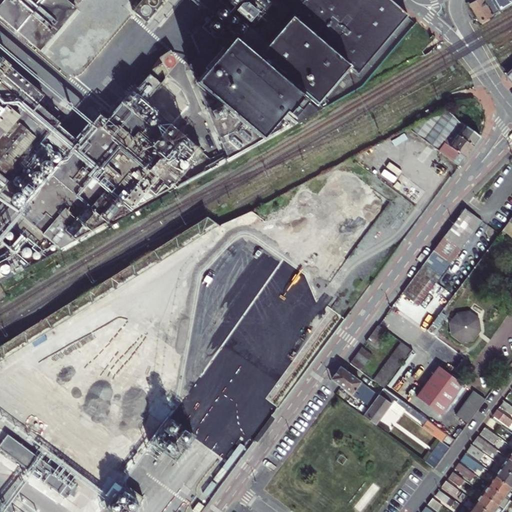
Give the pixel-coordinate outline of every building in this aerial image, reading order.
[(0,0),(0,19),(38,53),(84,0),(0,0)] [(245,149),(246,151),(315,113),(324,108),(319,104),(352,65),(361,74),(410,16),(390,0),(224,0),(210,18),(206,15),(197,26),(201,29),(194,37),(202,55),(192,67),(231,156),(245,149)] [(491,0),(483,0),(472,6),(482,23),(499,13),(491,0)] [(494,0),(501,11),(511,4),(511,1),(511,0),(494,0)] [(0,191),(59,124),(36,105),(42,97),(10,69),(11,67),(0,58),(0,191)] [(15,214),(56,249),(129,211),(134,206),(136,206),(168,191),(170,192),(203,155),(158,115),(169,104),(157,94),(147,105),(133,93),(106,124),(99,118),(15,214)] [(463,123),(455,133),(458,135),(465,125),(463,123)] [(465,125),(458,135),(473,146),(480,137),(474,132),(465,125)] [(444,151),(444,155),(459,165),(465,157),(450,146),(458,135),(455,133),(447,144),(445,148),(444,151)] [(465,157),(473,146),(458,135),(450,146),(465,157)] [(298,206),(283,226),(295,234),(310,214),(298,206)] [(464,207),(443,236),(460,249),(481,220),(464,207)] [(233,238),(276,268),(295,285),(309,266),(318,254),(256,209),(254,208),(219,226),(235,237),(233,238)] [(0,463),(70,511),(95,511),(149,440),(242,318),(252,326),(257,330),(260,332),(295,285),(276,268),(233,238),(235,237),(219,226),(215,228),(212,223),(71,303),(0,347),(0,463)] [(443,236),(438,242),(455,255),(460,249),(443,236)] [(438,242),(432,249),(450,262),(455,255),(438,242)] [(428,256),(445,269),(450,262),(432,249),(428,256)] [(336,253),(320,275),(331,283),(347,261),(336,253)] [(428,256),(423,262),(440,275),(445,269),(428,256)] [(423,262),(418,269),(432,279),(435,282),(440,275),(423,262)] [(413,275),(427,285),(432,279),(418,269),(413,275)] [(413,275),(409,281),(423,291),(427,285),(413,275)] [(409,281),(405,286),(419,297),(423,291),(409,281)] [(419,297),(405,286),(400,292),(400,293),(414,303),(419,297)] [(261,394),(279,408),(346,319),(347,317),(331,305),(261,394)] [(477,324),(481,318),(466,308),(463,313),(457,309),(447,323),(452,327),(449,332),(468,346),(482,327),(477,324)] [(377,325),(373,330),(383,338),(387,332),(377,325)] [(369,336),(379,343),(383,338),(373,330),(369,336)] [(369,336),(365,341),(375,349),(379,343),(369,336)] [(400,342),(396,348),(407,356),(411,350),(400,342)] [(360,347),(357,352),(367,360),(371,354),(360,347)] [(392,353),(403,361),(407,356),(396,348),(392,353)] [(367,360),(357,352),(353,357),(363,365),(367,360)] [(392,353),(388,358),(399,366),(403,361),(392,353)] [(363,365),(353,357),(349,362),(359,370),(363,365)] [(384,364),(394,372),(399,366),(388,358),(384,364)] [(391,377),(394,372),(384,364),(380,369),(391,377)] [(437,366),(415,396),(438,414),(461,383),(437,366)] [(340,367),(331,379),(369,407),(378,395),(360,382),(344,370),(340,367)] [(380,369),(376,374),(387,382),(388,380),(391,377),(380,369)] [(372,379),(383,387),(387,382),(376,374),(372,379)] [(369,407),(363,415),(375,425),(388,407),(399,415),(403,409),(418,420),(421,416),(410,407),(383,387),(378,395),(369,407)] [(486,396),(474,388),(451,420),(462,428),(464,426),(470,417),(477,409),(483,399),(486,396)] [(511,409),(511,406),(503,400),(498,405),(510,413),(511,409)] [(511,426),(511,420),(496,408),(491,415),(510,429),(511,426)] [(446,434),(426,420),(421,427),(440,441),(446,434)] [(497,436),(483,426),(478,432),(492,442),(497,436)] [(494,448),(476,435),(472,442),(489,454),(494,448)] [(470,444),(466,450),(478,459),(482,453),(470,444)] [(214,457),(207,452),(184,484),(191,489),(214,457)] [(478,464),(463,453),(459,459),(474,470),(478,464)] [(500,466),(511,475),(511,461),(506,457),(500,466)] [(473,473),(457,461),(452,469),(468,482),(473,473)] [(511,483),(511,475),(500,466),(494,475),(510,487),(511,483)] [(463,479),(452,471),(448,477),(459,485),(463,479)] [(218,472),(205,489),(213,495),(226,478),(218,472)] [(487,484),(503,495),(507,490),(510,487),(494,475),(487,484)] [(458,489),(446,481),(441,487),(453,495),(458,489)] [(487,484),(481,492),(497,504),(501,499),(503,495),(487,484)] [(438,489),(434,494),(447,503),(451,498),(438,489)] [(474,501),(489,511),(491,511),(494,508),(497,504),(481,492),(474,501)] [(511,511),(511,497),(510,500),(508,503),(503,509),(501,511),(511,511)] [(440,505),(431,498),(427,504),(436,511),(440,505)] [(489,511),(474,501),(468,510),(470,511),(489,511)]
